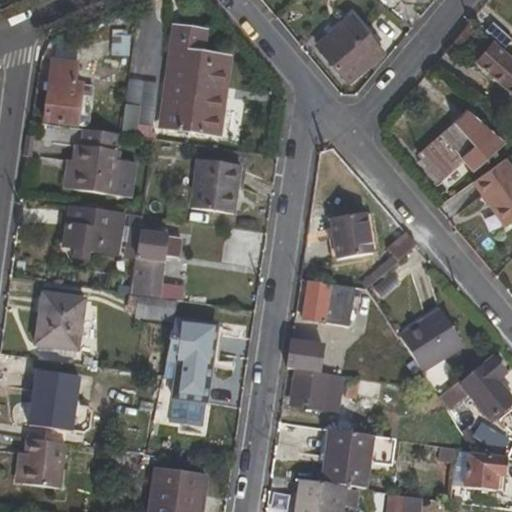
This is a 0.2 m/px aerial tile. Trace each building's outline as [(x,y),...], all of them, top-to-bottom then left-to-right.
[(348,84),(383,53),(351,14),(316,45),(348,84)] [(511,38),(493,22),(484,32),(504,50),(511,39),(511,38)] [(204,54),(206,33),(173,28),(159,130),(220,138),(231,58),(204,54)] [(511,60),(491,43),(476,62),(511,92),(511,60)] [(76,85),(79,64),(50,60),(42,121),(87,128),(94,87),(76,85)] [(134,137),(137,108),(123,107),(117,135),(134,137)] [(481,150),(498,134),(468,110),(417,154),(437,179),(476,146),(481,150)] [(115,152),(117,135),(84,130),(81,147),(79,146),(72,191),(113,197),(119,152),(115,152)] [(176,161),(189,162),(191,145),(159,140),(154,172),(174,175),(176,161)] [(66,160),(62,190),(72,191),(79,146),(74,146),(72,161),(66,160)] [(511,220),(511,167),(505,159),(472,182),(505,226),(511,220)] [(234,215),(240,167),(197,161),(190,208),(234,215)] [(119,257),(124,215),(68,207),(63,248),(75,251),(74,259),(89,261),(90,253),(119,257)] [(372,255),(366,215),(329,221),(336,261),(372,255)] [(129,216),(125,248),(136,249),(139,227),(141,217),(129,216)] [(168,237),(169,232),(139,227),(136,249),(130,295),(138,296),(171,301),(172,290),(161,288),(164,258),(178,259),(181,239),(168,237)] [(360,282),(367,290),(417,247),(404,232),(386,248),(392,256),(360,282)] [(328,302),(379,310),(367,291),(308,283),(301,320),(326,324),(328,302)] [(77,360),(86,299),(42,293),(33,350),(54,353),(54,357),(77,360)] [(127,294),(125,315),(136,317),(138,296),(130,295),(127,294)] [(136,317),(171,322),(174,301),(171,301),(138,296),(136,317)] [(397,337),(412,359),(422,374),(464,347),(439,309),(397,337)] [(211,369),(216,327),(174,321),(166,363),(178,365),(173,399),(206,405),(211,369)] [(217,370),(223,328),(216,327),(211,369),(217,370)] [(320,373),(324,345),(291,340),(287,368),(295,370),(320,373)] [(422,374),(412,359),(400,370),(432,390),(422,374)] [(492,361),(461,386),(457,382),(438,398),(442,404),(447,412),(467,394),(491,422),(511,405),(511,401),(496,382),(505,374),(492,361)] [(323,411),(328,374),(320,373),(295,370),(290,406),(323,411)] [(412,386),(420,399),(432,390),(400,370),(386,382),(412,386)] [(28,426),(44,428),(42,442),(66,445),(67,432),(72,433),(76,407),(80,379),(35,372),(28,426)] [(334,396),(356,399),(359,379),(340,376),(340,381),(336,380),(334,396)] [(430,413),(442,404),(438,398),(432,390),(420,399),(430,413)] [(168,400),(158,399),(153,422),(165,424),(170,404),(168,400)] [(412,404),(422,419),(430,413),(420,399),(412,404)] [(92,415),(88,409),(76,407),(72,433),(84,435),(89,431),(92,415)] [(356,489),(365,491),(373,438),(326,431),(319,484),(356,489)] [(66,445),(42,442),(26,439),(25,454),(20,486),(59,491),(66,445)] [(426,462),(454,466),(456,450),(428,446),(426,462)] [(103,480),(122,483),(124,472),(126,454),(107,451),(103,480)] [(17,453),(13,484),(20,486),(25,454),(17,453)] [(124,472),(148,474),(149,466),(150,457),(146,456),(126,454),(124,472)] [(503,477),(505,460),(468,455),(464,488),(496,493),(498,477),(503,477)] [(149,466),(163,467),(164,459),(150,457),(149,466)] [(200,511),(206,477),(154,470),(147,511),(200,511)] [(356,489),(319,484),(291,480),(289,500),(297,502),(295,511),(341,511),(342,508),(353,510),(356,489)] [(388,511),(402,511),(405,496),(391,494),(388,511)] [(420,511),(423,499),(405,496),(402,511),(420,511)]
